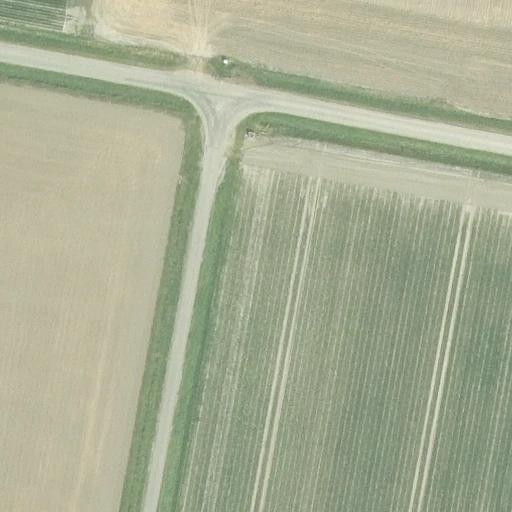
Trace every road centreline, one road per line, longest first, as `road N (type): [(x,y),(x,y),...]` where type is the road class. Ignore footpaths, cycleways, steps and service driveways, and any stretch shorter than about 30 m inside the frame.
road 1 (unclassified): [(149,511),(224,92)]
road 2 (unclassified): [(511,144),(224,92)]
road 3 (unclassified): [(224,92),(0,51)]
